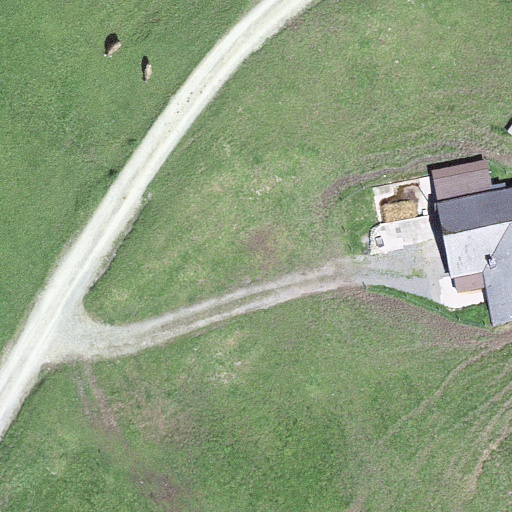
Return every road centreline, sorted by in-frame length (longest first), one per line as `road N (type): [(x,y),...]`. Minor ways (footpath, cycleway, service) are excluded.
road 1 (track): [(0,416),(170,129),(291,0)]
road 2 (track): [(55,333),(182,511)]
